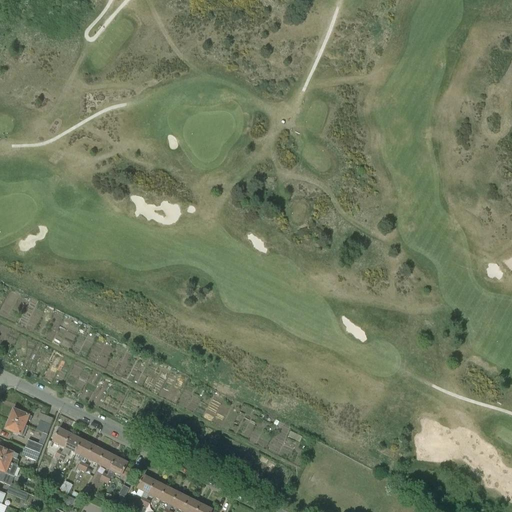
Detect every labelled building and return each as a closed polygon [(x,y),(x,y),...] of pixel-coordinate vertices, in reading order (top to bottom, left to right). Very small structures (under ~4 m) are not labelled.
[(32,418),(13,410),(12,413),(10,414),(9,416),(10,418),(9,421),(25,427),(27,421),(30,422),(32,418)] [(53,420),(40,414),(37,420),(40,421),(51,425),(53,420)] [(28,428),(25,427),(9,421),(8,422),(6,423),(5,426),(6,428),(5,430),(24,438),(28,428)] [(36,431),(47,435),(51,425),(40,421),(36,431)] [(65,449),(72,436),(59,430),(53,443),(60,446),(58,451),(63,454),(65,449)] [(76,454),(82,442),(72,436),(65,449),(63,454),(66,455),(68,456),(70,451),(76,454)] [(87,460),(93,447),(82,442),(76,454),(73,459),(81,463),(85,465),(87,460)] [(26,443),(24,449),(40,455),(44,445),(39,443),(37,448),(26,443)] [(87,460),(98,466),(105,453),(93,447),(87,460)] [(0,460),(17,467),(19,462),(17,461),(20,454),(5,448),(4,451),(0,448),(0,460)] [(24,449),(21,456),(37,462),(40,455),(24,449)] [(55,458),(59,460),(63,454),(58,451),(55,458)] [(98,466),(111,472),(117,459),(105,453),(98,466)] [(126,469),(128,465),(117,459),(111,472),(108,477),(111,478),(112,479),(115,474),(121,477),(122,476),(129,480),(133,472),(126,469)] [(17,467),(0,460),(0,482),(10,487),(18,468),(17,467)] [(100,481),(105,483),(108,477),(103,474),(100,481)] [(143,477),(137,490),(149,495),(155,483),(143,477)] [(65,482),(60,492),(68,495),(73,486),(65,482)] [(155,483),(149,495),(160,501),(166,488),(155,483)] [(110,503),(119,508),(129,489),(123,486),(119,495),(115,493),(110,503)] [(7,494),(26,501),(28,495),(10,487),(7,494)] [(166,488),(160,501),(167,505),(163,511),(168,511),(169,511),(171,507),(178,494),(166,488)] [(178,494),(171,507),(181,511),(183,511),(189,500),(178,494)] [(68,497),(64,504),(71,508),(75,501),(68,497)] [(189,500),(183,511),(197,511),(200,505),(189,500)] [(75,501),(71,508),(76,510),(80,503),(75,501)]
